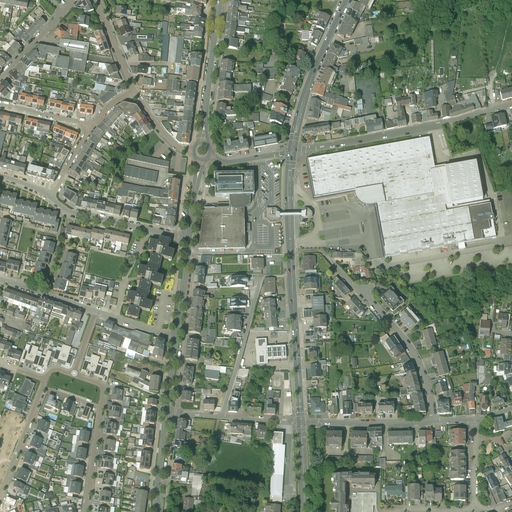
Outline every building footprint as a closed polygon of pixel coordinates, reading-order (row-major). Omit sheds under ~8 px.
[(13,6),(14,0),(6,0),(6,5),(5,9),(7,9),(9,9),(8,12),(11,13),(13,6)] [(85,9),(91,6),(88,0),(81,0),(81,1),(76,6),(77,8),(80,6),(81,8),(83,7),(85,9)] [(358,0),(357,4),(365,8),(368,10),(372,0),(358,0)] [(415,6),(415,9),(420,8),(420,0),(411,0),(395,1),(395,8),(415,6)] [(20,8),(27,9),(28,2),(21,1),(20,8)] [(238,3),(229,2),(228,9),(237,10),(238,8),(238,3)] [(352,2),(349,10),(357,14),(361,16),(363,12),(361,12),(363,9),(364,10),(365,8),(357,4),(352,2)] [(179,9),(201,12),(202,6),(192,5),(192,7),(184,6),(184,5),(175,4),(175,8),(179,9)] [(245,4),(245,8),(246,8),(246,11),(253,12),(253,10),(251,9),(252,4),(251,4),(245,4)] [(132,20),(136,20),(136,17),(128,16),(126,16),(126,14),(131,15),(131,11),(126,10),(127,9),(117,8),(116,15),(122,16),(122,19),(132,20)] [(191,16),(191,17),(200,18),(201,12),(179,9),(178,12),(185,13),(184,15),(191,16)] [(239,14),(237,15),(237,10),(228,9),(227,16),(247,18),(247,16),(248,16),(248,15),(239,14)] [(349,10),(345,17),(353,21),(357,14),(349,10)] [(318,20),(319,21),(327,24),(330,17),(321,13),(319,17),(318,20)] [(247,18),(227,16),(226,24),(236,25),(236,21),(246,22),(247,18)] [(71,25),(79,26),(88,28),(90,19),(81,17),(80,24),(78,24),(78,23),(71,22),(71,25)] [(193,28),(203,30),(204,20),(182,17),(182,20),(188,21),(188,23),(194,23),(193,28)] [(36,23),(41,28),(46,23),(41,18),(36,23)] [(129,26),(140,28),(141,24),(132,23),(132,20),(122,19),(114,18),(119,30),(127,26),(129,26)] [(345,35),(349,37),(350,37),(357,22),(355,22),(355,23),(345,18),(337,35),(344,38),(345,35)] [(327,24),(319,21),(317,25),(316,27),(324,30),(327,24)] [(31,29),(36,33),(41,28),(36,23),(31,29)] [(236,25),(226,24),(226,31),(235,32),(235,30),(236,25)] [(79,26),(71,25),(70,25),(69,29),(67,31),(63,29),(63,30),(60,27),(54,33),(61,39),(60,40),(76,43),(77,42),(79,26)] [(365,26),(367,37),(373,36),(371,25),(365,26)] [(122,37),(131,33),(132,32),(129,27),(140,28),(129,26),(127,26),(119,30),(122,37)] [(26,34),(31,38),(36,33),(31,29),(26,34)] [(23,33),(22,31),(15,38),(16,39),(19,42),(21,39),(24,42),(26,44),(31,38),(26,34),(24,32),(23,33)] [(96,40),(104,37),(102,31),(91,35),(91,34),(87,36),(88,37),(90,38),(92,37),(96,40)] [(234,37),(235,32),(226,31),(225,39),(234,40),(234,37)] [(308,40),(311,37),(314,39),(319,41),(322,34),(317,32),(302,31),(302,40),(308,40)] [(97,46),(107,44),(104,37),(96,40),(92,37),(90,38),(96,40),(97,43),(86,41),(86,44),(90,45),(91,45),(92,45),(96,46),(97,46)] [(128,52),(141,47),(139,42),(147,43),(147,39),(136,39),(136,42),(133,43),(126,46),(128,52)] [(237,50),(238,40),(234,40),(225,39),(224,48),(237,50)] [(319,41),(314,39),(311,44),(316,47),(319,41)] [(11,47),(17,53),(22,48),(15,42),(14,41),(13,40),(8,44),(11,47)] [(86,44),(76,43),(60,40),(59,49),(65,50),(71,51),(88,54),(89,47),(90,45),(86,44)] [(3,49),(7,52),(12,58),(17,53),(11,47),(8,44),(7,44),(3,49)] [(97,51),(98,55),(109,51),(107,44),(97,46),(96,46),(97,51)] [(328,53),(336,57),(338,58),(342,49),(341,48),(342,47),(336,45),(336,46),(332,44),(328,53)] [(71,52),(70,52),(69,58),(60,56),(60,57),(59,56),(60,52),(65,53),(65,50),(59,49),(52,48),(43,46),(38,46),(32,52),(26,58),(29,61),(34,62),(37,59),(52,62),(51,67),(67,70),(68,70),(85,73),(88,54),(71,51),(71,52)] [(131,58),(138,55),(143,53),(141,47),(128,52),(131,58)] [(191,61),(201,63),(201,56),(188,54),(189,50),(183,50),(182,57),(182,59),(181,62),(182,58),(191,59),(191,61)] [(297,51),(293,61),(297,63),(298,60),(302,62),(304,58),(305,58),(307,55),(301,52),(302,51),(300,50),(299,52),(297,51)] [(0,58),(0,59),(6,64),(11,60),(3,53),(0,52),(0,58)] [(333,65),(336,57),(328,53),(325,61),(333,65)] [(44,69),(50,71),(51,67),(37,64),(33,63),(34,62),(29,61),(26,58),(20,65),(27,71),(30,68),(31,67),(44,69)] [(191,68),(200,69),(201,63),(191,61),(191,59),(182,58),(181,62),(188,62),(188,65),(191,66),(191,68)] [(222,61),(220,74),(231,73),(232,67),(234,67),(234,62),(222,61)] [(322,67),(335,73),(337,73),(337,72),(339,72),(339,71),(336,70),(335,69),(334,70),(331,69),(333,65),(325,61),(322,67)] [(121,80),(118,73),(115,66),(112,67),(111,65),(105,64),(107,69),(106,69),(109,76),(110,76),(110,78),(121,80)] [(22,76),(27,71),(20,65),(15,70),(22,76)] [(186,82),(198,83),(198,81),(199,76),(200,69),(191,68),(191,66),(191,67),(188,67),(187,74),(186,76),(182,75),(182,77),(166,75),(166,79),(166,80),(167,80),(173,81),(180,81),(186,82)] [(289,66),(285,77),(297,81),(298,78),(300,79),(301,76),(299,75),(301,70),(289,66)] [(147,78),(155,79),(155,75),(151,75),(151,68),(138,67),(137,74),(147,75),(147,78)] [(318,77),(316,84),(325,87),(329,88),(335,73),(322,67),(318,77)] [(25,77),(22,76),(15,70),(10,76),(9,76),(9,78),(12,80),(13,80),(14,79),(16,81),(12,85),(14,87),(20,88),(21,83),(25,77)] [(220,74),(219,84),(230,84),(231,73),(220,74)] [(349,94),(356,96),(354,75),(347,76),(349,90),(349,94)] [(285,77),(281,88),(293,92),(295,87),(296,88),(297,85),(296,85),(297,81),(285,77)] [(142,86),(151,87),(154,87),(155,79),(147,78),(147,80),(143,80),(142,86)] [(10,91),(13,88),(5,81),(1,85),(6,90),(8,88),(10,91)] [(182,93),(182,90),(179,90),(180,87),(181,85),(180,85),(180,81),(173,81),(173,83),(172,86),(172,89),(172,92),(182,93)] [(108,93),(118,95),(126,91),(126,90),(124,85),(116,89),(107,86),(101,85),(96,83),(94,90),(99,91),(105,92),(108,93)] [(182,90),(182,93),(195,94),(196,85),(187,84),(186,90),(182,90)] [(219,84),(218,93),(231,93),(233,93),(233,86),(233,84),(230,84),(219,84)] [(316,84),(312,95),(322,97),(323,92),(325,87),(316,84)] [(447,92),(445,93),(445,98),(446,101),(448,101),(447,97),(452,96),(455,84),(447,85),(448,89),(446,89),(447,92)] [(9,93),(6,90),(1,85),(0,86),(0,93),(2,95),(5,97),(9,93)] [(509,89),(500,91),(502,99),(510,97),(510,98),(511,97),(511,87),(509,88),(509,89)] [(37,105),(39,98),(40,95),(40,91),(38,91),(37,94),(34,93),(33,96),(31,103),(37,105)] [(104,96),(109,101),(118,95),(108,93),(105,92),(99,91),(101,91),(101,95),(100,95),(104,96)] [(185,101),(194,102),(195,94),(182,93),(172,92),(166,91),(166,95),(185,97),(185,101)] [(423,93),(426,109),(431,108),(436,107),(435,101),(436,101),(435,97),(437,97),(437,91),(423,93)] [(351,108),(338,105),(339,100),(341,100),(341,97),(335,96),(323,92),(322,97),(312,95),(311,100),(320,103),(323,104),(350,111),(351,108)] [(218,98),(217,98),(218,101),(231,101),(231,100),(231,97),(231,93),(218,93),(218,98)] [(90,97),(94,98),(99,104),(101,102),(104,106),(109,101),(104,96),(100,95),(97,97),(96,95),(91,94),(90,97)] [(261,99),(271,103),(273,97),(263,94),(261,99)] [(51,97),(49,107),(55,109),(57,102),(57,99),(58,95),(55,95),(55,98),(51,97)] [(480,108),(480,106),(478,103),(474,95),(471,96),(468,97),(472,104),(474,110),(480,108)] [(447,106),(449,106),(456,104),(455,99),(454,96),(452,96),(447,97),(448,101),(446,101),(447,106)] [(61,110),(67,111),(69,105),(70,98),(68,97),(67,100),(66,100),(66,101),(64,100),(63,103),(61,110)] [(70,98),(69,105),(67,111),(73,113),(75,103),(72,102),(73,99),(70,98)] [(402,106),(408,105),(407,99),(407,98),(405,98),(401,99),(395,100),(397,107),(402,106)] [(309,109),(319,110),(329,113),(330,110),(322,108),(322,109),(319,109),(320,106),(320,103),(311,100),(309,109)] [(87,106),(86,114),(92,115),(94,107),(96,105),(94,103),(91,106),(87,106)] [(134,118),(141,113),(137,107),(135,106),(124,104),(123,104),(117,108),(123,114),(123,115),(125,118),(132,120),(134,118)] [(287,108),(275,104),(274,107),(272,106),(271,110),(273,110),(272,113),(284,117),(285,114),(286,114),(287,111),(286,111),(287,108)] [(463,114),(474,110),(472,104),(461,108),(463,114)] [(225,113),(228,113),(228,110),(225,110),(226,106),(217,105),(216,112),(225,113)] [(463,114),(461,108),(461,106),(459,107),(458,105),(455,106),(455,108),(456,111),(453,111),(452,111),(453,117),(457,116),(463,114)] [(450,117),(449,112),(449,106),(447,106),(441,107),(443,118),(450,117)] [(126,123),(121,117),(123,115),(123,114),(117,108),(112,113),(124,125),(126,123)] [(428,121),(438,119),(437,114),(432,115),(431,108),(426,109),(427,112),(427,116),(428,121)] [(308,119),(317,120),(318,114),(319,110),(309,109),(308,119)] [(319,110),(318,114),(324,116),(323,120),(326,122),(328,121),(330,114),(329,113),(319,110)] [(500,113),(497,114),(500,126),(507,124),(503,112),(500,113)] [(125,126),(124,125),(112,113),(107,118),(114,125),(115,126),(118,123),(120,125),(121,126),(121,127),(124,129),(125,126)] [(132,128),(145,119),(141,113),(134,118),(136,121),(130,126),(132,128)] [(284,117),(272,113),(269,121),(281,125),(284,117)] [(494,114),(491,115),(493,122),(494,128),(500,126),(497,114),(495,115),(494,114)] [(413,124),(421,123),(419,115),(411,116),(413,124)] [(381,121),(381,120),(376,121),(375,116),(365,118),(366,122),(365,122),(367,133),(383,130),(381,121)] [(111,127),(114,125),(107,118),(102,123),(114,135),(116,133),(111,127)] [(405,118),(399,119),(397,119),(398,127),(406,125),(405,118)] [(27,130),(27,133),(30,133),(30,130),(31,127),(32,120),(26,119),(24,129),(27,130)] [(142,130),(149,125),(145,119),(132,128),(133,130),(135,129),(137,133),(142,130)] [(45,123),(39,122),(37,128),(36,131),(40,132),(38,140),(41,140),(42,136),(45,123)] [(179,123),(175,122),(175,126),(178,126),(178,129),(178,134),(178,135),(179,135),(179,134),(184,135),(190,135),(191,124),(182,123),(179,123)] [(45,130),(49,131),(51,124),(45,123),(42,136),(44,137),(45,133),(45,130)] [(107,132),(112,137),(114,135),(102,123),(97,129),(104,135),(107,132)] [(314,133),(314,135),(330,132),(329,126),(332,126),(331,124),(313,127),(314,133)] [(143,132),(146,136),(153,131),(149,125),(142,130),(137,133),(136,134),(137,136),(143,132)] [(53,132),(59,134),(61,128),(56,126),(53,132)] [(62,136),(64,137),(67,130),(61,128),(59,134),(57,138),(56,141),(58,142),(59,139),(60,139),(59,142),(62,143),(63,140),(61,140),(62,136)] [(102,138),(104,135),(97,129),(93,136),(107,144),(108,142),(102,138)] [(69,141),(73,132),(67,130),(64,137),(70,139),(69,141)] [(71,139),(76,141),(78,135),(73,132),(69,141),(70,142),(71,139)] [(171,133),(171,134),(170,134),(179,144),(182,144),(187,145),(188,145),(189,144),(190,135),(184,135),(179,134),(179,135),(178,135),(178,134),(173,133),(171,132),(171,133)] [(107,145),(107,144),(93,136),(89,142),(97,147),(99,143),(105,147),(107,145)] [(253,140),(254,148),(263,146),(263,147),(269,146),(269,145),(278,144),(276,136),(267,137),(262,138),(263,138),(253,140)] [(313,158),(307,160),(314,198),(324,196),(355,190),(355,192),(355,195),(356,197),(357,200),(358,201),(359,202),(359,203),(359,204),(360,205),(360,206),(361,206),(362,206),(363,206),(364,205),(365,205),(366,206),(368,206),(371,206),(376,205),(434,194),(435,197),(443,195),(445,205),(483,199),(476,162),(430,170),(424,138),(348,152),(313,158)] [(223,145),(225,153),(234,152),(240,151),(239,151),(248,149),(247,141),(237,143),(237,142),(233,143),(223,145)] [(58,154),(66,158),(69,153),(70,152),(67,151),(67,150),(64,149),(65,146),(49,142),(49,144),(51,145),(51,147),(58,149),(59,149),(57,153),(58,154)] [(95,150),(97,147),(89,142),(85,148),(99,156),(100,156),(101,157),(102,155),(101,154),(95,150)] [(99,157),(99,156),(85,148),(82,154),(89,159),(92,155),(98,159),(103,162),(104,160),(99,157)] [(2,169),(8,171),(10,162),(11,157),(13,151),(10,150),(7,161),(5,160),(5,161),(2,169)] [(10,162),(8,171),(13,172),(17,156),(18,154),(15,153),(13,162),(12,162),(10,162)] [(55,159),(63,164),(66,158),(58,154),(55,159)] [(87,162),(89,159),(82,154),(78,160),(94,170),(94,169),(92,168),(93,166),(87,162)] [(17,156),(13,172),(18,174),(22,160),(23,157),(20,156),(20,157),(17,156)] [(23,157),(22,160),(18,174),(24,175),(26,166),(24,165),(26,158),(23,157)] [(312,200),(355,192),(355,190),(324,196),(314,198),(307,160),(313,158),(313,157),(305,158),(312,200)] [(59,171),(60,169),(61,169),(60,169),(63,164),(55,159),(52,165),(55,166),(54,169),(59,171)] [(92,172),(94,170),(78,160),(74,166),(82,171),(88,174),(82,171),(83,169),(87,172),(89,170),(92,172)] [(87,177),(88,174),(82,171),(74,166),(71,171),(77,175),(79,176),(81,173),(81,174),(87,177)] [(54,183),(55,181),(58,174),(52,172),(50,182),(54,183)] [(199,250),(245,249),(244,232),(249,232),(249,227),(249,224),(244,224),(244,208),(245,208),(246,208),(247,207),(248,207),(249,206),(249,205),(250,204),(250,203),(251,202),(251,195),(254,195),(253,173),(214,174),(215,182),(213,182),(211,184),(211,187),(213,189),(215,189),(215,196),(232,196),(232,208),(203,209),(199,250)] [(169,193),(178,195),(180,182),(180,181),(170,180),(170,186),(168,185),(168,187),(166,187),(165,190),(164,190),(163,194),(169,195),(169,193)] [(163,198),(163,194),(164,190),(144,188),(143,194),(153,196),(153,197),(159,198),(163,198)] [(71,203),(77,195),(66,189),(62,197),(71,203)] [(127,198),(127,197),(129,191),(128,191),(125,191),(121,190),(118,189),(117,196),(122,197),(124,197),(127,198)] [(51,229),(51,231),(57,233),(59,221),(56,220),(58,213),(54,213),(54,214),(51,213),(51,212),(47,211),(47,212),(44,212),(44,210),(40,209),(40,211),(37,210),(37,209),(38,205),(34,204),(33,205),(30,204),(31,203),(27,202),(26,204),(23,203),(24,202),(20,201),(19,202),(16,201),(17,200),(16,200),(17,195),(13,194),(13,195),(10,195),(10,193),(6,193),(6,194),(3,193),(3,192),(0,205),(13,208),(12,212),(13,213),(33,217),(32,221),(34,221),(34,222),(55,226),(54,229),(51,229)] [(93,202),(91,210),(96,211),(98,202),(100,195),(94,193),(94,195),(93,202)] [(169,195),(163,194),(163,198),(162,201),(177,203),(178,195),(169,193),(169,195)] [(78,207),(86,209),(88,200),(87,200),(88,195),(81,194),(80,199),(78,207)] [(86,209),(91,210),(93,202),(94,195),(90,194),(88,200),(86,209)] [(434,194),(376,205),(376,208),(385,257),(400,254),(400,255),(407,253),(423,250),(423,251),(430,249),(445,246),(452,245),(497,237),(494,220),(494,215),(493,215),(490,203),(446,211),(445,205),(443,195),(435,197),(434,194)] [(98,202),(96,211),(105,213),(109,198),(107,198),(105,204),(98,202)] [(105,213),(113,215),(115,206),(115,203),(112,202),(113,199),(109,198),(105,213)] [(135,210),(132,209),(130,219),(137,220),(139,211),(140,205),(140,203),(137,202),(135,210)] [(121,208),(120,207),(115,206),(113,215),(120,216),(121,211),(121,208)] [(131,209),(125,207),(122,217),(129,218),(131,209)] [(276,223),(281,218),(281,217),(281,215),(281,213),(276,208),(268,208),(265,211),(266,218),(271,223),(276,223)] [(312,212),(308,209),(304,209),(300,212),(300,214),(300,216),(300,218),(304,221),(309,221),(312,217),(312,212)] [(165,217),(175,219),(176,212),(168,211),(159,210),(159,212),(161,212),(160,216),(165,217)] [(161,220),(153,218),(152,224),(173,228),(173,229),(175,227),(174,227),(175,219),(165,217),(166,218),(166,220),(161,220)] [(65,235),(71,236),(73,227),(67,226),(67,229),(62,228),(60,237),(65,238),(65,235)] [(71,236),(78,238),(80,229),(73,227),(71,236)] [(78,238),(84,239),(86,230),(80,229),(78,238)] [(84,239),(90,240),(90,238),(92,232),(86,230),(84,239)] [(90,241),(96,242),(99,231),(92,230),(92,232),(90,238),(90,240),(90,241)] [(103,241),(103,239),(105,232),(99,231),(96,242),(99,243),(100,241),(103,241)] [(103,239),(109,241),(111,232),(105,231),(105,232),(103,239)] [(109,241),(116,242),(118,233),(111,232),(109,241)] [(116,242),(122,243),(124,235),(118,233),(116,242)] [(0,241),(7,243),(8,238),(0,235),(0,241)] [(124,235),(122,243),(128,245),(130,236),(124,235)] [(149,264),(159,267),(160,267),(162,258),(172,260),(174,251),(168,250),(170,241),(159,238),(158,242),(151,240),(148,251),(153,252),(152,255),(151,255),(149,264)] [(314,257),(304,257),(304,261),(303,261),(303,268),(305,268),(305,271),(312,271),(312,265),(315,265),(314,257)] [(6,269),(12,271),(14,262),(8,260),(7,265),(6,269)] [(263,270),(262,260),(252,260),(253,269),(257,269),(257,270),(259,270),(263,270)] [(14,262),(12,271),(18,272),(20,263),(14,262)] [(138,290),(148,292),(149,293),(151,284),(161,286),(163,277),(157,275),(159,267),(149,264),(148,264),(147,268),(140,266),(137,277),(142,278),(141,281),(140,281),(138,290)] [(196,268),(195,276),(204,277),(205,269),(196,268)] [(195,276),(194,284),(203,286),(204,283),(209,283),(210,277),(204,277),(195,276)] [(236,276),(223,276),(224,287),(230,287),(230,284),(227,284),(227,279),(230,279),(236,279),(236,276)] [(334,294),(336,294),(345,286),(336,277),(333,279),(333,280),(334,286),(335,286),(336,287),(336,289),(334,290),(334,294)] [(245,278),(230,279),(227,279),(227,284),(230,284),(230,287),(245,287),(245,283),(248,283),(248,281),(247,280),(245,280),(245,278)] [(271,293),(275,293),(274,278),(265,279),(265,294),(271,293)] [(336,294),(338,296),(338,298),(343,299),(348,294),(350,292),(345,286),(336,294)] [(80,297),(86,298),(88,288),(82,287),(80,297)] [(94,289),(92,297),(98,298),(100,288),(94,287),(94,289)] [(92,300),(92,297),(94,289),(88,288),(86,298),(92,300)] [(104,301),(107,302),(108,296),(105,295),(106,290),(100,288),(98,298),(104,299),(104,301)] [(389,288),(380,296),(383,299),(386,302),(386,303),(387,305),(388,305),(391,307),(390,308),(393,311),(397,308),(403,303),(399,299),(400,298),(394,291),(393,292),(389,288)] [(3,297),(9,299),(12,291),(6,289),(4,295),(1,294),(0,296),(0,301),(2,302),(3,297)] [(148,292),(138,290),(137,290),(136,294),(129,292),(126,303),(131,304),(130,307),(129,307),(127,316),(138,319),(140,310),(150,312),(152,303),(146,301),(148,292)] [(9,299),(14,301),(17,293),(12,291),(9,299)] [(203,299),(203,300),(213,300),(213,296),(212,295),(209,295),(208,295),(208,297),(203,297),(203,295),(204,295),(205,295),(205,292),(194,291),(193,298),(203,299)] [(14,301),(20,303),(23,295),(17,293),(14,301)] [(20,303),(26,305),(28,297),(23,295),(20,303)] [(26,305),(31,307),(34,299),(28,297),(26,305)] [(312,311),(312,317),(313,317),(324,317),(324,316),(324,315),(324,314),(328,314),(328,313),(329,313),(329,310),(331,310),(330,305),(323,305),(322,297),(312,298),(313,310),(313,311),(312,311)] [(352,299),(346,303),(356,315),(362,310),(364,308),(354,297),(352,299)] [(202,302),(203,300),(203,299),(193,298),(191,310),(201,311),(202,308),(203,308),(204,303),(202,302)] [(31,307),(37,309),(40,301),(34,299),(31,307)] [(47,301),(40,299),(40,301),(37,309),(35,313),(32,322),(39,324),(40,322),(47,301)] [(230,299),(221,299),(221,311),(232,311),(232,307),(229,307),(229,303),(230,303),(230,299)] [(229,303),(229,307),(232,307),(246,307),(245,299),(230,299),(230,303),(229,303)] [(263,313),(265,313),(275,312),(274,299),(262,300),(263,313)] [(53,308),(55,304),(47,301),(40,322),(47,324),(51,312),(53,308)] [(62,316),(66,317),(69,308),(55,304),(53,308),(54,308),(53,309),(57,310),(57,312),(55,312),(56,313),(52,312),(51,315),(52,316),(61,319),(62,316)] [(69,318),(73,320),(76,311),(69,308),(66,317),(63,324),(67,325),(69,318)] [(403,316),(400,319),(406,325),(410,330),(420,321),(416,317),(417,317),(412,310),(411,312),(407,308),(401,314),(403,316)] [(312,317),(312,311),(313,311),(313,310),(308,310),(303,310),(303,318),(308,317),(312,317)] [(78,328),(80,323),(83,313),(76,311),(73,320),(73,319),(77,321),(76,321),(75,326),(78,328)] [(275,312),(265,313),(266,328),(276,327),(275,312)] [(507,313),(499,312),(498,317),(499,317),(498,325),(502,325),(502,326),(506,327),(507,320),(508,313),(507,313)] [(227,332),(227,333),(231,333),(231,332),(233,332),(239,332),(240,332),(240,330),(241,330),(241,326),(242,326),(242,323),(241,323),(241,318),(241,317),(237,317),(232,317),(232,316),(228,316),(228,317),(226,317),(226,321),(225,321),(225,327),(226,327),(226,332),(227,332)] [(325,316),(324,316),(324,317),(313,317),(314,334),(320,334),(320,327),(326,326),(325,316)] [(491,320),(481,319),(480,330),(480,333),(484,334),(489,335),(491,320)] [(200,322),(190,320),(189,333),(200,334),(200,329),(199,329),(200,322)] [(23,327),(30,329),(31,326),(32,323),(26,321),(25,324),(24,324),(23,327)] [(107,329),(112,331),(114,324),(107,321),(103,333),(106,334),(107,329)] [(111,333),(123,337),(130,340),(163,352),(165,341),(135,331),(131,332),(117,327),(114,324),(112,331),(111,333)] [(425,339),(426,342),(435,340),(432,329),(431,329),(427,330),(422,331),(425,339)] [(108,343),(111,345),(119,348),(123,337),(111,333),(108,343)] [(385,342),(389,339),(386,334),(380,338),(383,343),(384,342),(384,343),(386,342),(385,342)] [(399,344),(394,336),(389,339),(385,342),(386,342),(389,347),(389,346),(392,350),(399,344)] [(266,339),(255,340),(256,365),(267,364),(267,360),(266,347),(266,339)] [(502,345),(500,345),(500,349),(501,349),(501,354),(511,354),(511,339),(502,339),(502,345)] [(163,359),(163,352),(130,340),(127,350),(146,357),(148,351),(153,353),(152,355),(163,359)] [(198,341),(188,340),(187,350),(197,352),(197,351),(198,341)] [(435,340),(426,342),(426,345),(428,349),(437,347),(435,340)] [(4,351),(9,353),(10,350),(11,350),(12,345),(6,343),(4,351)] [(399,344),(392,350),(389,351),(392,355),(394,354),(397,358),(405,352),(399,344)] [(7,357),(13,359),(16,351),(11,349),(13,345),(12,345),(11,350),(10,350),(9,353),(7,357)] [(28,352),(24,350),(20,361),(25,363),(26,360),(30,361),(35,347),(30,345),(28,352)] [(56,350),(52,361),(57,363),(58,360),(62,361),(67,346),(63,345),(61,351),(56,350)] [(67,346),(62,361),(66,362),(65,365),(70,367),(74,356),(69,354),(71,348),(67,346)] [(276,347),(266,347),(267,360),(277,359),(286,359),(285,346),(276,347)] [(39,348),(35,347),(30,361),(34,363),(33,366),(37,367),(41,356),(37,354),(39,348)] [(197,351),(197,352),(187,350),(185,360),(197,361),(199,352),(197,351)] [(16,351),(13,359),(19,361),(22,353),(16,351)] [(45,357),(41,356),(37,367),(42,369),(43,366),(47,367),(52,352),(48,351),(45,357)] [(435,359),(435,361),(445,359),(443,351),(433,354),(435,359)] [(400,361),(401,363),(402,363),(404,363),(410,361),(406,354),(401,358),(402,359),(400,361)] [(85,360),(81,371),(86,373),(87,370),(91,371),(96,356),(92,355),(90,361),(85,360)] [(100,358),(96,356),(91,371),(95,372),(94,375),(98,377),(102,366),(98,364),(100,358)] [(484,365),(484,358),(481,358),(481,356),(476,356),(476,365),(484,365)] [(445,359),(435,361),(436,364),(437,369),(447,366),(445,359)] [(107,367),(102,366),(98,377),(103,378),(104,375),(108,377),(113,362),(109,361),(107,367)] [(412,363),(403,366),(405,371),(406,373),(413,371),(414,370),(412,363)] [(511,364),(508,364),(508,363),(498,363),(498,371),(503,371),(503,375),(507,375),(508,373),(511,372),(511,364)] [(319,365),(311,365),(311,377),(320,377),(320,365),(320,364),(319,365)] [(447,366),(437,369),(439,373),(439,376),(449,373),(447,366)] [(185,367),(183,376),(192,377),(193,369),(185,367)] [(134,377),(139,379),(141,379),(144,381),(145,378),(148,373),(142,371),(141,373),(126,368),(125,370),(123,369),(121,373),(124,374),(134,377)] [(249,370),(239,369),(238,377),(247,378),(249,370)] [(205,371),(204,378),(218,380),(219,373),(205,371)] [(405,384),(406,387),(407,387),(410,387),(419,386),(416,374),(407,377),(402,378),(404,385),(405,384)] [(13,384),(9,383),(11,378),(4,376),(1,386),(0,387),(0,388),(0,389),(3,390),(5,387),(8,388),(5,396),(8,397),(10,391),(13,384)] [(192,377),(183,376),(182,384),(185,384),(191,385),(192,377)] [(155,377),(151,377),(150,384),(159,385),(160,378),(155,377)] [(31,381),(25,379),(22,386),(19,394),(30,398),(32,392),(31,392),(31,390),(33,390),(35,384),(31,383),(31,381)] [(144,381),(141,379),(139,382),(149,387),(149,391),(158,392),(159,385),(150,384),(144,381)] [(435,385),(437,394),(445,392),(447,391),(444,382),(435,385)] [(113,390),(112,395),(124,397),(125,392),(128,392),(129,389),(119,388),(119,391),(113,390)] [(191,393),(182,392),(181,401),(193,402),(194,397),(191,397),(191,393)] [(493,402),(494,407),(504,404),(503,403),(506,402),(504,394),(499,395),(498,392),(496,393),(497,397),(494,398),(495,401),(493,402)] [(13,393),(10,400),(14,402),(12,406),(13,406),(13,407),(17,409),(20,410),(24,412),(27,406),(26,405),(27,403),(25,402),(27,398),(13,393)] [(331,394),(332,406),(330,407),(330,411),(329,411),(329,413),(330,413),(330,416),(337,415),(337,409),(337,406),(336,393),(331,394)] [(420,393),(411,394),(414,406),(424,405),(422,394),(420,393)] [(460,394),(453,395),(454,398),(455,405),(465,403),(468,402),(468,397),(464,398),(461,399),(460,394)] [(117,402),(117,405),(129,407),(130,403),(125,403),(126,397),(124,397),(112,395),(112,401),(117,402)] [(46,406),(58,410),(61,403),(53,400),(54,397),(49,396),(46,406)] [(273,398),(266,398),(264,415),(267,415),(267,406),(272,406),(273,398)] [(145,408),(151,409),(151,406),(156,406),(157,400),(148,399),(147,405),(145,405),(145,408),(143,408),(145,408)] [(319,399),(311,399),(312,414),(324,413),(323,412),(323,405),(323,404),(319,404),(319,399)] [(73,404),(66,401),(63,412),(69,414),(69,416),(73,417),(76,408),(72,407),(73,404)] [(215,402),(204,401),(203,410),(214,411),(215,402)] [(438,412),(440,414),(452,413),(452,408),(449,409),(448,401),(437,402),(438,412)] [(386,404),(378,404),(378,413),(394,413),(394,403),(386,403),(386,404)] [(234,404),(230,404),(229,412),(236,412),(237,404),(234,404)] [(358,405),(357,405),(358,413),(358,414),(372,414),(372,404),(358,405)] [(81,418),(88,420),(89,418),(92,419),(94,413),(91,412),(92,409),(85,407),(81,405),(79,412),(82,414),(81,418)] [(116,408),(111,407),(110,412),(122,414),(123,414),(123,409),(129,410),(129,407),(117,405),(116,408)] [(424,405),(414,406),(411,406),(411,408),(414,408),(415,413),(421,413),(421,416),(426,414),(424,405)] [(272,406),(267,406),(267,415),(275,415),(275,406),(272,406)] [(151,409),(145,408),(144,411),(146,411),(145,417),(155,418),(156,412),(151,412),(151,409)] [(115,419),(114,422),(121,423),(123,423),(124,420),(121,419),(122,414),(110,412),(109,418),(115,419)] [(502,416),(493,418),(495,429),(494,430),(494,431),(504,429),(504,428),(511,425),(511,423),(511,420),(503,423),(502,416)] [(143,426),(149,426),(149,423),(154,424),(155,418),(145,417),(145,423),(143,423),(143,426)] [(52,425),(53,422),(47,419),(46,422),(41,420),(39,425),(47,429),(49,424),(52,425)] [(177,429),(185,430),(186,426),(187,421),(178,420),(177,429)] [(108,424),(107,429),(117,431),(119,431),(121,423),(114,422),(114,424),(108,424)] [(241,430),(241,425),(230,424),(230,434),(243,435),(243,433),(243,431),(242,431),(242,430),(241,430)] [(45,434),(47,429),(39,425),(37,431),(42,433),(40,435),(46,438),(47,435),(45,434)] [(251,426),(241,425),(241,430),(242,430),(242,431),(243,431),(243,433),(251,434),(251,426)] [(144,435),(153,436),(153,430),(148,429),(149,426),(143,426),(143,429),(144,429),(144,435)] [(258,426),(258,438),(262,438),(262,437),(267,437),(267,428),(263,428),(263,427),(258,426)] [(106,435),(112,435),(112,438),(118,439),(118,436),(116,436),(117,431),(107,429),(106,435)] [(190,431),(177,429),(176,441),(184,442),(185,442),(185,439),(189,439),(190,431)] [(367,429),(367,433),(367,438),(372,438),(372,441),(372,447),(375,446),(375,438),(375,429),(367,429)] [(465,429),(464,429),(458,429),(451,429),(451,434),(449,434),(449,440),(451,440),(451,444),(458,444),(464,444),(465,444),(465,429)] [(412,432),(388,432),(388,444),(412,443),(412,432)] [(272,445),(273,445),(280,446),(281,439),(282,439),(283,434),(273,433),(272,445)] [(342,433),(326,433),(326,448),(341,448),(342,433)] [(367,438),(367,433),(351,433),(351,447),(367,448),(367,438)] [(45,441),(46,438),(40,435),(39,438),(34,436),(32,442),(41,445),(43,440),(45,441)] [(78,437),(77,443),(77,446),(83,446),(84,443),(86,444),(87,438),(78,437)] [(111,441),(105,440),(105,446),(115,447),(115,442),(117,442),(118,439),(112,438),(111,441)] [(38,450),(41,445),(32,442),(30,447),(35,449),(34,452),(39,454),(41,451),(38,450)] [(273,445),(270,496),(273,496),(282,497),(285,446),(282,446),(280,446),(273,445)] [(86,450),(83,449),(83,446),(77,446),(77,449),(76,454),(85,455),(86,450)] [(110,452),(109,455),(115,456),(116,453),(114,453),(115,447),(105,446),(104,451),(110,452)] [(465,459),(464,459),(464,451),(451,451),(451,458),(450,458),(450,465),(465,465),(465,459)] [(38,457),(39,454),(34,452),(33,455),(28,453),(26,458),(34,461),(36,456),(38,457)] [(500,458),(501,460),(507,458),(504,452),(499,455),(492,459),(494,461),(495,461),(498,459),(500,458)] [(103,457),(102,463),(112,464),(113,459),(118,460),(119,457),(115,456),(109,455),(109,458),(103,457)] [(32,466),(34,461),(26,458),(23,463),(28,465),(27,468),(33,470),(34,467),(32,466)] [(382,467),(385,467),(385,461),(385,458),(379,458),(380,463),(375,464),(375,466),(382,467)] [(511,465),(507,458),(501,460),(505,468),(511,465)] [(110,470),(110,472),(116,473),(117,470),(113,470),(114,465),(112,464),(102,463),(101,468),(110,470)] [(182,466),(173,465),(171,477),(180,478),(181,474),(182,475),(185,476),(186,476),(186,473),(186,470),(185,470),(182,470),(182,466)] [(464,476),(465,475),(465,465),(450,465),(450,479),(464,479),(464,476)] [(482,470),(484,477),(494,472),(492,467),(482,470)] [(32,473),(33,470),(27,468),(26,471),(21,469),(19,474),(27,477),(29,472),(32,473)] [(104,475),(103,480),(113,482),(114,476),(119,477),(119,474),(116,473),(110,472),(110,475),(104,475)] [(336,488),(336,493),(344,494),(345,494),(345,482),(351,482),(351,475),(351,473),(342,473),(342,475),(333,474),(333,479),(334,479),(334,484),(335,484),(335,488),(336,488)] [(351,475),(351,482),(351,486),(357,486),(357,487),(362,487),(362,486),(364,486),(364,488),(369,488),(369,487),(374,487),(374,477),(369,477),(369,473),(358,473),(358,475),(351,475)] [(492,488),(498,485),(497,483),(496,479),(494,477),(493,473),(487,476),(492,488)] [(25,483),(27,477),(19,474),(17,479),(22,481),(20,484),(24,486),(26,486),(27,483),(25,483)] [(261,479),(212,474),(211,480),(260,485),(261,479)] [(202,479),(194,478),(193,486),(200,487),(202,479)] [(108,486),(107,489),(114,490),(114,487),(112,487),(113,482),(103,480),(102,485),(108,486)] [(20,484),(16,482),(13,488),(18,490),(17,492),(23,495),(24,492),(22,491),(24,486),(20,484)] [(387,491),(387,495),(402,494),(402,485),(397,485),(397,487),(387,487),(387,489),(386,489),(386,491),(387,491)] [(408,492),(408,499),(409,499),(410,500),(411,500),(412,500),(413,500),(414,500),(415,499),(420,499),(420,492),(419,492),(419,485),(413,485),(413,486),(408,486),(408,492)] [(493,489),(495,494),(503,491),(504,491),(503,487),(499,488),(499,486),(493,489)] [(101,491),(100,497),(110,498),(111,493),(113,493),(114,490),(107,489),(107,492),(101,491)] [(502,500),(502,499),(506,498),(504,494),(503,491),(495,494),(498,502),(502,500)] [(376,492),(357,492),(357,497),(356,497),(352,497),(351,511),(372,511),(373,505),(376,505),(376,492)] [(336,511),(346,511),(347,509),(348,509),(348,506),(344,506),(344,503),(345,503),(345,497),(344,497),(344,494),(336,493),(336,494),(335,494),(335,501),(331,501),(331,505),(332,505),(332,509),(337,509),(336,511)] [(11,499),(7,498),(5,503),(14,507),(18,499),(12,496),(11,499)] [(105,503),(105,506),(111,507),(112,504),(110,504),(110,498),(100,497),(100,502),(105,503)] [(192,510),(192,508),(193,500),(185,499),(183,510),(192,510)]
